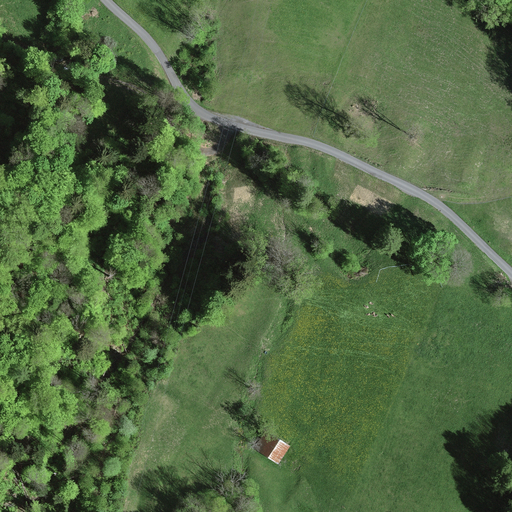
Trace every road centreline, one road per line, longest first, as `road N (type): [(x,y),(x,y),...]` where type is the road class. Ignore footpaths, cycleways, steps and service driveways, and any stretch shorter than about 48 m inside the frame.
road 1 (unclassified): [(103,0),(197,112),(304,141),(405,185),(439,205),(511,273)]
road 2 (track): [(226,124),(215,149),(190,150),(156,105),(109,75),(0,40)]
